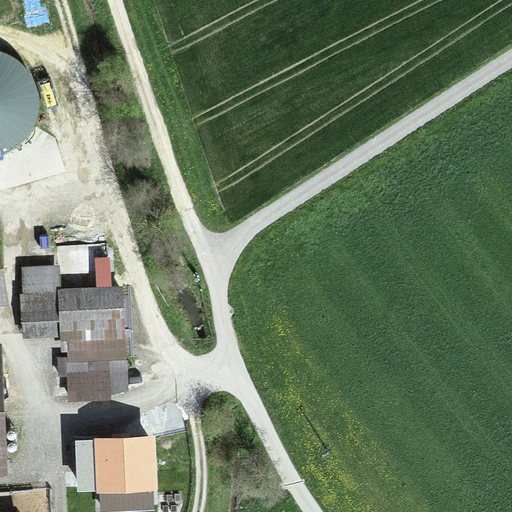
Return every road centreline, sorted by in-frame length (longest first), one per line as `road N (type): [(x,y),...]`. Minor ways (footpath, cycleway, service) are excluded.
road 1 (unclassified): [(195,259),(259,425),(309,511)]
road 2 (track): [(195,259),(121,0)]
road 3 (track): [(60,0),(111,174)]
